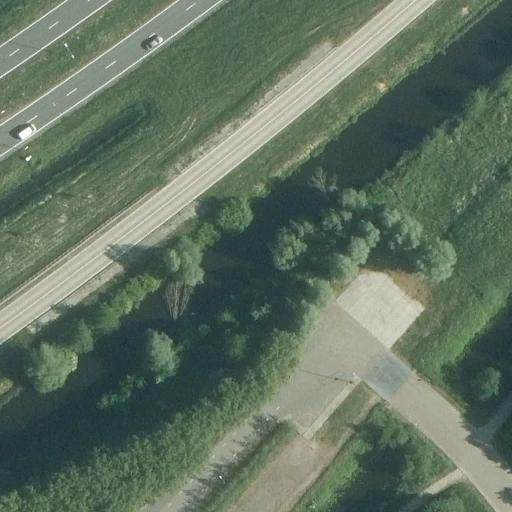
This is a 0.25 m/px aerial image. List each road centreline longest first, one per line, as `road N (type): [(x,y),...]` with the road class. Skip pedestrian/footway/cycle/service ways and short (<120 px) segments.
road 1 (unclassified): [(511,504),(350,348),(282,402),(176,511)]
road 2 (trunk): [(0,139),(209,0)]
